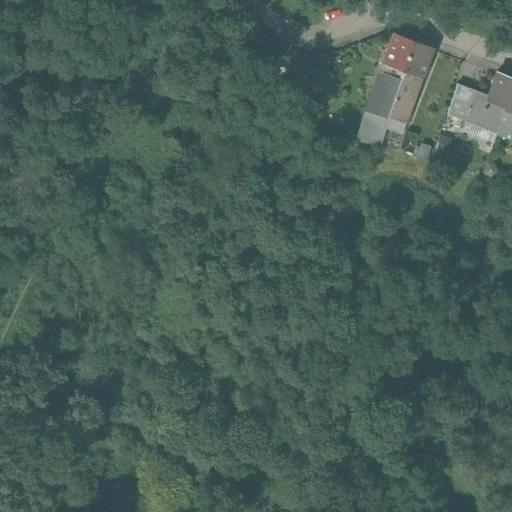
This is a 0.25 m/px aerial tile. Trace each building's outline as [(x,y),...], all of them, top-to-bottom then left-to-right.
[(393,35),(383,61),(376,82),(366,112),(386,119),(387,115),(392,97),(396,83),(413,42),(393,35)] [(413,42),(396,83),(392,97),(410,103),(420,74),(422,75),(431,49),(413,42)] [(511,78),(496,72),(488,94),(475,89),(464,119),(496,130),(511,88),(511,78)] [(475,89),(456,82),(446,112),(464,119),(475,89)] [(511,88),(496,130),(511,136),(511,88)] [(410,103),(392,97),(387,115),(404,121),(410,103)] [(381,135),(360,127),(356,138),(379,143),(381,135)]
